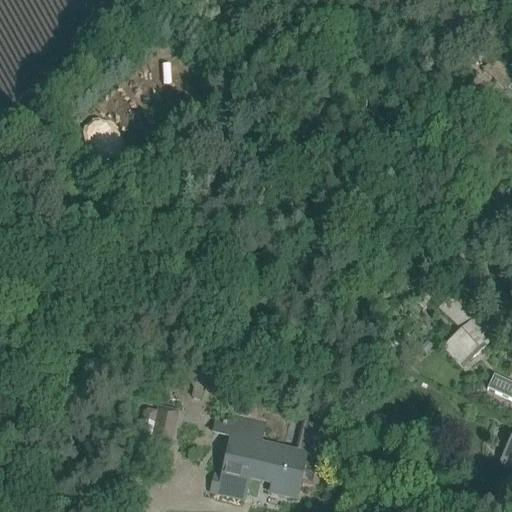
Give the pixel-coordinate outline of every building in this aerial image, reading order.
[(447,302),(438,312),(458,331),(465,324),(466,326),(452,338),(473,361),(487,348),(500,338),(475,311),(466,319),(447,302)] [(511,385),(492,377),(486,391),(511,403),(511,385)] [(170,445),(174,426),(178,413),(159,409),(158,413),(147,411),(144,413),(139,431),(142,435),(152,437),(151,441),(170,445)] [(490,427),(493,420),(474,411),(471,417),(475,419),(472,422),(473,426),(475,429),(479,429),(483,427),(483,423),(490,427)] [(378,416),(367,437),(390,450),(402,428),(378,416)] [(222,476),(218,495),(244,501),(249,478),(273,483),(270,495),(296,500),(299,483),(312,486),(325,428),(303,423),(296,454),(260,446),(264,425),(235,419),(233,426),(230,440),(222,476)] [(511,433),(498,465),(511,471),(511,433)] [(42,495),(36,483),(14,492),(20,505),(42,495)]
